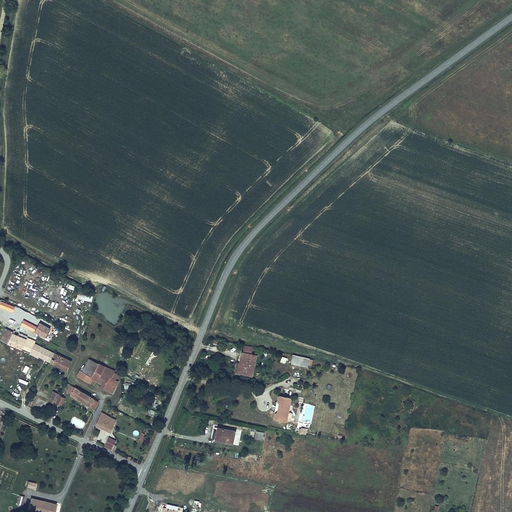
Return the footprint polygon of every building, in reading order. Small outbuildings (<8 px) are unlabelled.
[(78,291),(76,298),(92,302),(94,295),(78,291)] [(46,304),(49,299),(41,296),(39,302),(46,304)] [(22,318),(18,327),(28,332),(31,323),(22,318)] [(40,322),(34,332),(46,339),(51,328),(40,322)] [(0,329),(0,341),(5,344),(10,334),(0,329)] [(10,334),(5,344),(12,347),(16,337),(10,334)] [(16,337),(12,347),(22,352),(30,356),(31,354),(34,346),(16,337)] [(31,354),(30,356),(35,358),(51,365),(55,356),(34,346),(31,354)] [(279,350),(277,358),(294,362),(296,353),(279,350)] [(71,359),(66,368),(76,373),(83,359),(73,353),(71,359)] [(227,353),(224,372),(238,375),(242,356),(227,353)] [(76,373),(66,368),(71,359),(68,357),(61,371),(74,378),(76,373)] [(83,359),(76,373),(80,376),(87,361),(83,359)] [(87,361),(80,376),(86,379),(84,382),(89,385),(95,372),(98,366),(87,361)] [(95,372),(89,385),(96,389),(102,376),(95,372)] [(31,383),(34,376),(26,373),(23,380),(31,383)] [(53,379),(50,387),(55,389),(58,382),(53,379)] [(55,389),(54,391),(74,402),(78,393),(73,390),(58,382),(55,389)] [(43,390),(37,387),(32,396),(39,400),(40,397),(43,391),(43,390)] [(43,391),(40,397),(45,400),(48,393),(43,391)] [(53,391),(49,400),(62,407),(66,398),(53,391)] [(264,392),(262,393),(261,398),(262,399),(263,399),(261,409),(260,408),(259,409),(258,414),(259,415),(269,417),(271,416),(274,417),(275,416),(276,410),(275,408),(272,408),(275,396),(274,394),(264,392)] [(84,408),(79,421),(94,428),(99,415),(84,408)] [(111,433),(117,419),(102,412),(95,426),(111,433)] [(202,421),(199,434),(217,437),(220,424),(202,421)] [(299,427),(297,432),(305,435),(307,429),(299,427)] [(256,431),(254,439),(262,440),(264,432),(256,431)] [(99,436),(92,432),(87,441),(98,446),(100,442),(98,440),(99,436)] [(105,447),(112,450),(116,440),(109,437),(105,447)] [(35,489),(36,483),(28,481),(27,488),(35,489)] [(13,494),(10,506),(30,511),(32,498),(13,494)] [(32,498),(30,511),(35,511),(39,500),(32,498)]
